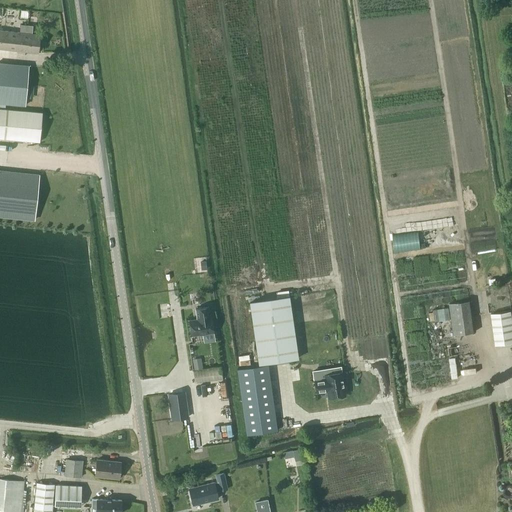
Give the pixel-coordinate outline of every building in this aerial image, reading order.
[(32,33),(32,26),(20,24),(20,32),(0,30),(0,48),(38,52),(40,34),(32,33)] [(0,103),(24,105),(28,65),(0,62),(0,103)] [(0,138),(39,141),(42,112),(0,108),(0,138)] [(0,216),(34,220),(39,175),(0,170),(0,216)] [(289,296),(249,302),(258,363),(298,358),(289,296)] [(449,303),(454,335),(473,332),(469,300),(449,303)] [(197,319),(189,320),(191,335),(199,334),(214,332),(211,317),(210,317),(208,307),(195,308),(197,319)] [(491,313),(494,333),(495,344),(511,342),(511,319),(511,310),(491,313)] [(316,338),(301,340),(304,360),(310,359),(309,357),(313,356),(314,361),(338,357),(336,343),(312,346),(311,345),(317,344),(316,338)] [(200,360),(193,361),(194,369),(201,368),(200,360)] [(246,435),(277,430),(267,364),(237,369),(246,435)] [(340,366),(312,371),(316,392),(327,391),(328,398),(345,395),(340,366)] [(190,371),(192,385),(223,381),(221,367),(190,371)] [(184,392),(168,394),(172,419),(187,417),(184,392)] [(301,449),(292,451),(294,456),(294,461),(303,459),(301,449)] [(64,476),(81,477),(82,460),(66,459),(64,476)] [(97,459),(95,476),(118,478),(120,462),(97,459)] [(223,474),(216,475),(218,482),(220,491),(226,489),(223,474)] [(0,511),(8,511),(20,511),(23,481),(0,478),(0,511)] [(33,511),(51,511),(54,484),(36,482),(33,511)] [(213,483),(189,490),(193,505),(217,499),(215,492),(220,491),(218,482),(213,483)] [(55,485),(54,505),(74,506),(80,506),(81,493),(81,486),(55,485)] [(90,511),(121,511),(122,499),(96,497),(96,498),(91,498),(90,511)] [(269,511),(267,499),(255,502),(257,511),(269,511)]
